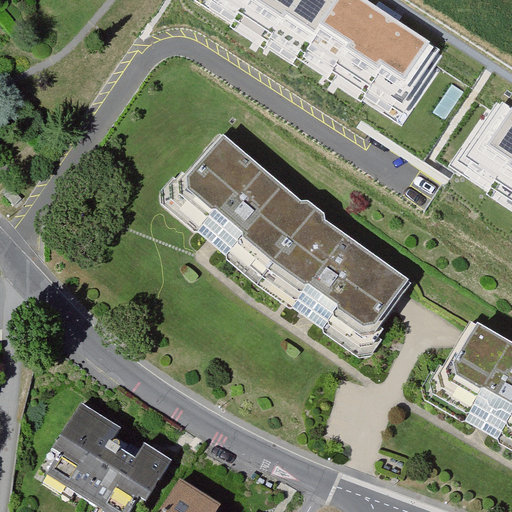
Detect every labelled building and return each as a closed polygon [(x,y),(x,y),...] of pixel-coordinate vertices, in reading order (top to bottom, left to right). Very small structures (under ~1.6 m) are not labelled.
[(219,0),(301,54),(306,47),(406,114),(445,56),(360,0),(219,0)] [(511,109),(501,102),(464,158),(511,190),(511,109)] [(402,294),(217,150),(166,214),(352,359),(402,294)] [(511,356),(475,338),(437,411),(511,449),(511,356)] [(118,435),(89,417),(51,479),(104,511),(141,511),(169,467),(148,454),(138,470),(108,451),(118,435)] [(216,511),(183,493),(172,511),(216,511)]
